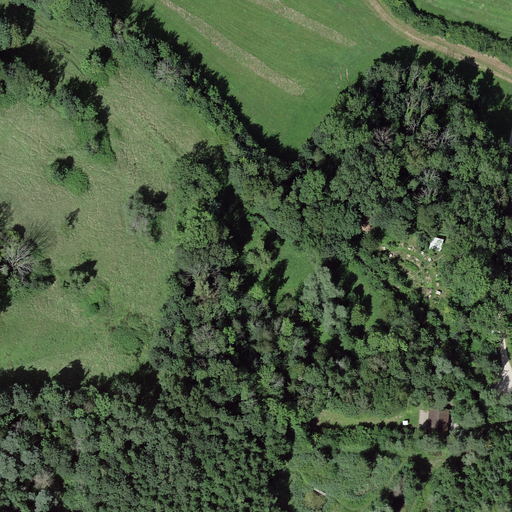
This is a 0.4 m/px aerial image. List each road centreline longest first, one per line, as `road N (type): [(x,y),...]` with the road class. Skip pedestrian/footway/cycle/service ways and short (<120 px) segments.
road 1 (track): [(511,382),(501,319),(511,139)]
road 2 (track): [(0,24),(38,44),(82,85),(116,158)]
